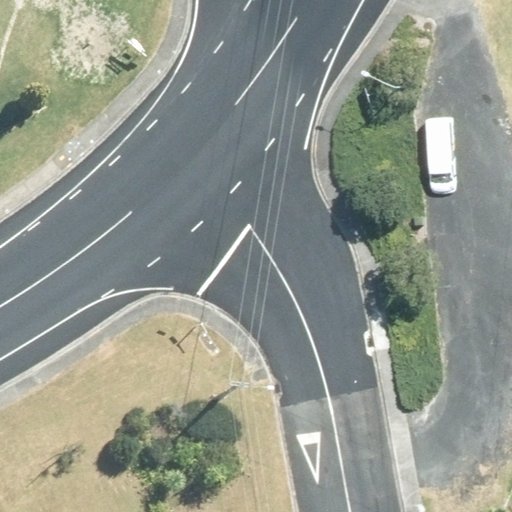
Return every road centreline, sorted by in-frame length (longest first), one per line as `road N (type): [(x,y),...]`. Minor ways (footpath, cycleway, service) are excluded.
road 1 (residential): [(203,157),(297,304),(326,369),(352,511)]
road 2 (primary): [(0,305),(203,157)]
road 3 (primary): [(203,157),(304,0)]
